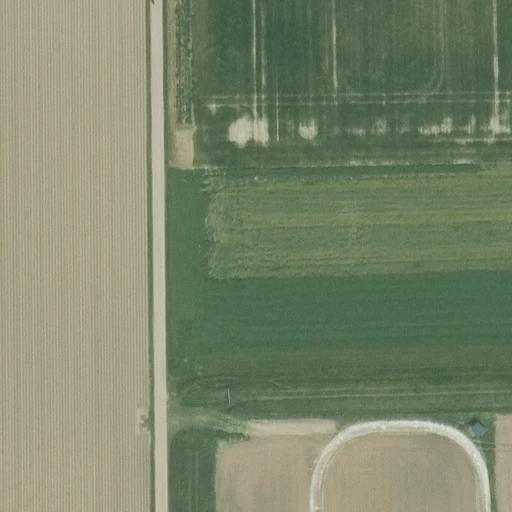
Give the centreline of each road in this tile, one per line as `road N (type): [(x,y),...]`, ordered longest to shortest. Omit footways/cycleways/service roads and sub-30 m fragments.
road 1 (track): [(157,0),(162,511)]
road 2 (track): [(484,511),(476,458),(464,441),(428,426),(370,427),(332,446),(321,462),(317,511)]
